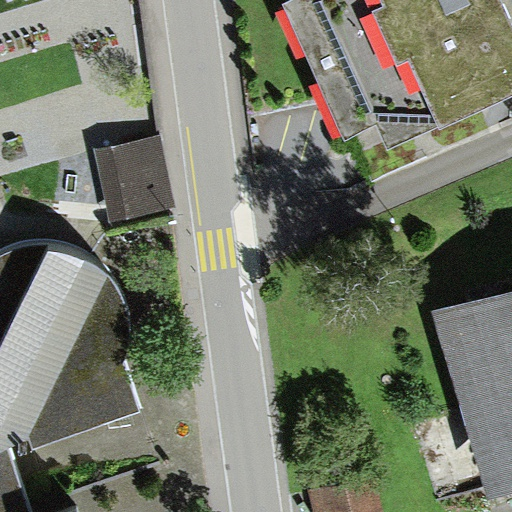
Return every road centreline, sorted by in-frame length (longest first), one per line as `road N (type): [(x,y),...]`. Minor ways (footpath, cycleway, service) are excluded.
road 1 (residential): [(511,136),(217,251)]
road 2 (tertiary): [(217,251),(250,511)]
road 3 (tertiary): [(184,0),(217,251)]
